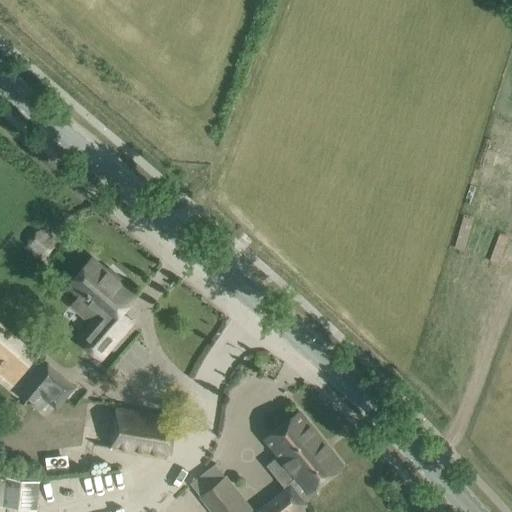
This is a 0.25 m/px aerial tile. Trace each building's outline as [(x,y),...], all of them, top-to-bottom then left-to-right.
[(77,274),(70,283),(82,294),(71,306),(92,325),(84,334),(105,352),(127,327),(117,318),(122,311),(134,297),(90,259),(77,274)] [(27,385),(20,395),(34,407),(42,398),(48,403),(56,410),(65,399),(76,386),(47,362),(27,385)] [(112,445),(111,450),(165,458),(166,453),(171,454),(177,418),(171,418),(171,415),(118,407),(112,445)] [(215,463),(190,483),(201,496),(200,496),(212,511),(295,511),(296,511),(306,504),(306,503),(318,494),(314,488),(343,465),(299,411),(265,438),(279,455),(266,465),(286,490),(258,511),(255,511),(226,475),(225,476),(215,463)] [(37,509),(38,490),(39,480),(6,476),(3,505),(37,509)]
